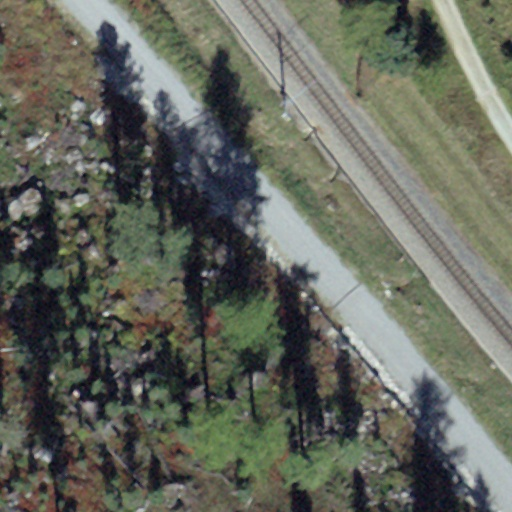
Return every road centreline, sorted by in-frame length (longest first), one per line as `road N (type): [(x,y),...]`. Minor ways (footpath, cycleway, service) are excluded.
road 1 (track): [(73,0),(173,112),(363,294),(511,479)]
road 2 (track): [(443,0),(511,136)]
